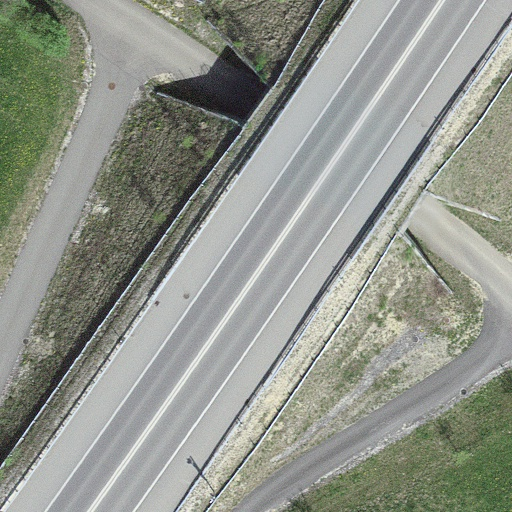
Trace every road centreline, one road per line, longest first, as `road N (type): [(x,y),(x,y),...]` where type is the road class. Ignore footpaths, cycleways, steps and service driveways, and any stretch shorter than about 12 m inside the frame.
road 1 (trunk): [(80,511),(430,0)]
road 2 (unclassified): [(84,0),(415,209),(511,289)]
